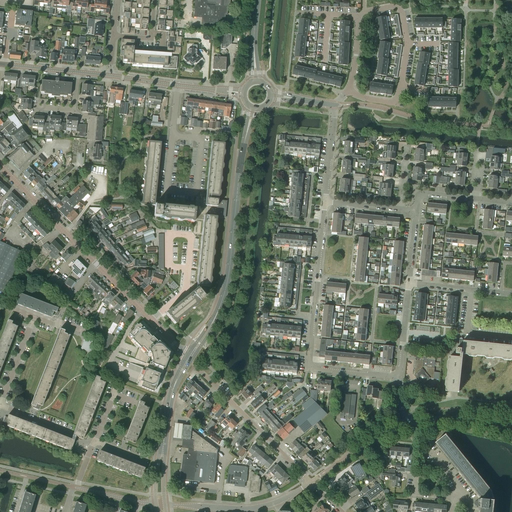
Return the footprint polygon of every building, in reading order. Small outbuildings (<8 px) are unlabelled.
[(52,8),(51,15),(55,15),(56,8),(62,9),(62,0),(56,0),(56,2),(53,2),(52,8)] [(62,0),(62,9),(71,10),(72,4),(69,3),(68,0),(62,0)] [(80,10),(81,8),(81,0),(75,0),(75,4),(72,4),(71,10),(71,12),(76,13),(77,10),(80,10)] [(81,0),(81,8),(84,8),(84,12),(90,12),(90,6),(87,6),(87,0),(81,0)] [(94,0),(94,6),(90,6),(90,12),(95,13),(96,9),(99,10),(100,0),(98,0),(97,1),(95,0),(94,0)] [(106,2),(104,1),(103,0),(100,0),(99,10),(103,10),(103,14),(108,14),(109,8),(106,8),(107,1),(106,1),(106,2)] [(136,9),(149,9),(149,0),(136,0),(137,3),(136,9)] [(161,0),(158,0),(158,10),(166,11),(167,6),(173,7),(173,0),(167,0),(161,0)] [(194,0),(194,8),(194,17),(202,18),(202,24),(202,23),(225,24),(225,25),(225,15),(227,15),(227,7),(230,7),(230,0),(194,0)] [(136,14),(136,9),(137,3),(124,2),(123,8),(123,13),(136,14)] [(136,19),(148,20),(149,9),(136,9),(136,14),(136,19)] [(17,10),(15,25),(25,26),(30,27),(32,11),(17,10)] [(158,10),(157,20),(166,21),(166,17),(172,17),(173,11),(166,11),(158,10)] [(123,18),(122,23),(130,23),(131,19),(135,19),(135,24),(136,19),(136,14),(123,13),(123,18)] [(87,19),(86,26),(90,27),(90,25),(91,26),(91,29),(93,29),(93,35),(101,36),(102,32),(103,32),(103,30),(102,30),(103,26),(100,25),(101,21),(98,20),(87,19)] [(135,24),(139,25),(139,29),(139,30),(147,30),(148,20),(136,19),(135,24)] [(157,20),(157,31),(165,31),(165,27),(172,27),(172,21),(166,21),(157,20)] [(122,23),(122,33),(134,34),(135,29),(130,28),(130,23),(122,23)] [(168,31),(167,42),(175,42),(175,43),(181,43),(181,37),(176,37),(176,32),(171,32),(169,31),(168,31)] [(222,34),(221,40),(220,49),(225,49),(231,44),(232,35),(222,34)] [(122,63),(126,63),(132,64),(132,66),(176,70),(177,57),(133,54),(134,40),(121,40),(120,56),(123,57),(122,63)] [(45,58),(47,45),(38,44),(38,42),(31,41),(29,52),(35,53),(35,55),(36,57),(45,58)] [(167,42),(167,52),(179,53),(180,53),(181,47),(175,47),(175,43),(175,42),(167,42)] [(196,54),(197,46),(196,45),(192,45),(192,48),(188,48),(188,54),(184,58),(188,62),(189,62),(191,64),(192,64),(195,62),(196,63),(199,59),(199,58),(196,54)] [(89,64),(93,64),(94,50),(92,50),(92,54),(90,54),(90,57),(86,56),(85,64),(86,64),(89,65),(89,64)] [(94,50),(93,64),(99,65),(100,61),(102,61),(102,58),(100,58),(100,56),(99,54),(96,54),(97,50),(94,50)] [(217,57),(216,60),(225,71),(226,67),(227,66),(225,64),(226,58),(222,57),(218,53),(216,55),(216,57),(217,57)] [(219,70),(220,72),(222,71),(225,71),(216,60),(217,57),(216,57),(213,57),(212,70),(219,70)] [(40,92),(44,93),(44,91),(48,92),(48,94),(51,95),(51,94),(55,94),(55,97),(56,97),(56,96),(57,97),(57,94),(59,94),(59,96),(63,96),(63,93),(67,94),(67,95),(70,95),(72,83),(64,82),(64,84),(59,83),(61,80),(58,79),(55,78),(55,83),(49,82),(49,81),(41,80),(40,92)] [(123,89),(115,88),(114,93),(113,96),(115,96),(115,97),(122,98),(123,89)] [(91,96),(90,99),(97,100),(97,97),(95,96),(95,91),(92,91),(82,90),(81,95),(91,96)] [(139,92),(136,91),(134,106),(136,106),(137,102),(138,102),(138,98),(142,99),(143,92),(142,92),(139,91),(139,92)] [(161,95),(155,94),(153,108),(156,109),(156,105),(160,105),(161,102),(160,102),(161,95)] [(21,99),(20,104),(31,105),(31,100),(24,99),(24,96),(20,95),(18,95),(18,98),(21,99)] [(97,103),(97,100),(90,99),(90,102),(83,101),(82,107),(93,108),(95,108),(96,103),(97,103)] [(200,101),(198,115),(199,115),(199,113),(200,113),(200,110),(204,111),(205,108),(205,107),(206,101),(200,101)] [(93,108),(82,107),(82,112),(89,113),(89,116),(95,117),(95,113),(92,113),(93,108)] [(16,115),(21,121),(26,117),(22,111),(16,115)] [(17,129),(22,126),(17,121),(18,120),(13,114),(8,118),(12,123),(17,129)] [(44,117),(38,116),(37,127),(43,128),(42,131),(46,131),(46,124),(43,124),(44,117)] [(50,116),(49,121),(49,125),(46,124),(46,131),(49,131),(50,130),(54,131),(54,127),(55,116),(50,116)] [(61,117),(55,116),(54,127),(59,127),(59,130),(62,131),(63,124),(60,124),(61,117)] [(151,122),(151,123),(151,125),(162,127),(162,123),(157,122),(158,117),(153,116),(152,122),(151,122)] [(66,128),(71,128),(72,118),(66,117),(66,124),(63,124),(62,131),(66,131),(66,128)] [(78,118),(72,118),(71,128),(76,129),(76,132),(79,132),(79,130),(79,127),(80,126),(77,125),(78,118)] [(10,135),(17,129),(12,123),(9,124),(6,127),(4,129),(2,131),(5,134),(7,132),(10,135)] [(222,126),(221,131),(232,132),(233,124),(229,123),(228,123),(228,127),(222,126)] [(0,132),(0,150),(1,152),(4,155),(11,149),(7,146),(14,140),(18,145),(30,136),(22,126),(17,129),(10,135),(7,132),(5,134),(2,131),(1,131),(0,132)] [(345,141),(344,148),(353,149),(355,149),(356,149),(357,145),(357,143),(364,144),(365,138),(355,137),(355,142),(354,142),(352,142),(347,142),(345,141)] [(84,162),(85,140),(73,139),(72,162),(84,162)] [(153,206),(160,142),(149,141),(143,205),(153,206)] [(102,146),(108,147),(108,142),(101,142),(101,146),(98,146),(98,145),(94,145),(92,157),(94,157),(93,160),(100,160),(100,158),(101,158),(102,146)] [(219,203),(217,203),(223,143),(213,142),(207,199),(206,198),(204,196),(204,197),(206,199),(208,199),(208,201),(207,201),(206,205),(205,205),(205,206),(206,206),(206,207),(198,206),(198,209),(197,209),(195,209),(195,210),(194,210),(194,211),(192,210),(191,210),(188,210),(188,209),(188,210),(184,210),(185,209),(184,209),(184,210),(182,209),(162,206),(162,205),(164,204),(163,203),(161,205),(161,207),(159,207),(159,206),(158,206),(158,205),(155,204),(155,206),(154,206),(153,216),(194,220),(194,218),(198,218),(198,217),(199,217),(199,216),(200,217),(200,218),(202,219),(203,217),(205,217),(198,286),(193,289),(195,291),(195,292),(193,294),(193,293),(166,315),(173,323),(205,297),(204,296),(207,294),(208,287),(209,287),(216,217),(218,217),(224,218),(224,217),(225,217),(226,204),(226,201),(219,200),(219,203)] [(384,145),(383,152),(395,153),(396,147),(388,146),(389,143),(378,142),(378,145),(384,145)] [(36,158),(41,164),(45,161),(40,155),(36,158)] [(50,157),(45,162),(43,164),(45,166),(52,160),(50,157)] [(342,167),(351,168),(355,168),(355,160),(350,159),(350,161),(343,160),(342,167)] [(24,176),(27,178),(33,172),(29,167),(22,174),(24,176)] [(456,174),(455,178),(466,179),(466,177),(465,177),(465,173),(455,172),(455,169),(449,168),(440,167),(440,171),(452,172),(452,174),(456,174)] [(27,178),(31,182),(40,173),(38,171),(38,172),(36,170),(33,172),(27,178)] [(291,178),(303,179),(304,174),(303,174),(303,171),(292,170),(291,178)] [(40,173),(31,182),(35,186),(44,177),(40,173)] [(47,180),(38,189),(41,193),(56,177),(54,175),(51,177),(47,180)] [(38,189),(47,180),(46,178),(47,177),(46,176),(44,177),(35,186),(38,189)] [(44,197),(50,191),(49,190),(55,184),(53,182),(47,188),(41,194),(44,197)] [(75,194),(83,186),(84,184),(82,182),(77,186),(78,186),(73,191),(75,194)] [(58,210),(64,217),(72,210),(77,205),(76,205),(81,201),(89,192),(83,186),(75,194),(69,200),(61,207),(58,210)] [(0,196),(1,195),(3,197),(9,190),(4,187),(0,191),(0,196)] [(47,200),(57,190),(59,189),(57,187),(51,192),(50,191),(44,197),(47,200)] [(50,204),(56,198),(55,196),(59,192),(57,190),(47,200),(50,204)] [(3,212),(5,208),(6,204),(15,196),(11,193),(4,200),(6,202),(2,206),(4,207),(3,209),(2,212),(3,212)] [(18,199),(15,196),(6,204),(5,208),(6,209),(9,206),(11,207),(13,205),(13,204),(18,199)] [(59,196),(56,198),(50,204),(54,208),(55,207),(62,199),(59,196)] [(62,199),(55,207),(58,210),(61,207),(69,200),(66,196),(62,199)] [(21,202),(18,199),(13,204),(13,205),(11,207),(13,209),(11,212),(7,217),(10,219),(10,218),(10,219),(10,218),(12,215),(14,212),(15,211),(17,207),(20,204),(21,202)] [(76,205),(77,205),(82,209),(86,204),(81,201),(76,205)] [(14,212),(16,215),(19,210),(20,212),(25,206),(21,202),(20,204),(17,207),(15,211),(14,212)] [(72,210),(64,217),(71,223),(78,216),(80,213),(82,210),(80,208),(75,213),(72,210)] [(29,211),(23,217),(28,221),(33,216),(29,211)] [(300,213),(288,212),(287,216),(293,217),(293,220),(299,221),(299,218),(300,213)] [(37,220),(33,216),(28,221),(31,225),(37,220)] [(77,224),(75,226),(80,229),(81,227),(85,228),(86,223),(83,222),(82,222),(83,217),(81,216),(76,224),(77,224)] [(88,222),(87,223),(88,224),(89,225),(88,226),(91,230),(98,224),(100,223),(98,221),(94,216),(88,222)] [(98,224),(91,230),(95,234),(102,228),(105,226),(111,222),(109,219),(103,223),(102,225),(101,227),(98,224)] [(31,225),(36,229),(41,224),(37,220),(31,225)] [(36,229),(40,234),(45,228),(41,224),(36,229)] [(102,228),(95,234),(98,238),(105,232),(104,230),(106,227),(105,226),(102,228)] [(342,227),(332,226),(331,232),(337,233),(337,235),(345,236),(346,232),(341,231),(342,227)] [(45,228),(40,234),(44,238),(49,233),(45,228)] [(144,237),(145,237),(154,233),(153,229),(142,233),(144,237)] [(105,232),(98,238),(102,242),(109,236),(111,234),(107,230),(105,232)] [(155,239),(153,234),(143,238),(145,243),(155,239)] [(276,246),(276,245),(280,246),(282,234),(277,234),(277,237),(274,237),(273,245),(276,246)] [(109,236),(102,242),(105,246),(112,240),(109,236)] [(112,240),(105,246),(109,250),(116,244),(117,243),(120,241),(118,239),(114,242),(112,240)] [(0,291),(4,294),(23,253),(0,241),(0,291)] [(52,252),(58,245),(54,241),(49,246),(46,243),(42,247),(45,250),(47,248),(52,252)] [(116,244),(109,250),(112,254),(119,248),(116,244)] [(53,259),(53,258),(55,261),(60,256),(58,254),(62,249),(58,245),(52,252),(49,255),(52,259),(53,259)] [(119,248),(112,254),(116,258),(123,252),(122,251),(119,248)] [(60,257),(59,259),(61,261),(63,260),(70,253),(67,250),(60,257)] [(123,252),(116,258),(119,263),(126,256),(124,254),(123,252)] [(63,260),(61,261),(63,262),(64,261),(65,262),(72,255),(70,253),(63,260)] [(126,256),(119,263),(123,267),(127,263),(128,265),(132,262),(127,256),(126,256)] [(86,269),(76,260),(70,266),(73,268),(64,284),(71,289),(72,289),(86,269)] [(279,268),(282,268),(294,269),(294,265),(301,266),(301,263),(284,261),(284,262),(280,262),(279,268)] [(136,271),(129,278),(133,281),(138,286),(139,287),(140,286),(143,289),(149,283),(149,280),(151,280),(154,274),(155,271),(155,269),(152,269),(152,271),(141,270),(140,273),(139,273),(138,274),(136,271)] [(53,273),(43,287),(55,296),(65,281),(53,273)] [(87,281),(84,284),(88,287),(90,285),(96,278),(92,274),(92,275),(88,280),(87,281)] [(154,274),(151,280),(161,284),(163,277),(154,274)] [(88,287),(87,287),(91,291),(92,290),(93,288),(99,281),(96,278),(90,285),(88,287)] [(93,288),(92,290),(95,293),(97,291),(102,284),(99,281),(93,288)] [(71,289),(64,284),(57,294),(56,296),(55,296),(61,300),(61,299),(64,293),(68,295),(71,289)] [(97,291),(95,293),(99,296),(100,294),(106,287),(102,284),(97,291)] [(143,291),(148,296),(151,294),(154,291),(154,290),(155,289),(153,287),(152,288),(149,285),(143,291)] [(100,294),(99,296),(102,299),(103,297),(109,290),(106,287),(100,294)] [(104,298),(103,300),(105,302),(104,304),(107,306),(109,303),(115,296),(113,294),(111,292),(110,292),(105,298),(104,298)] [(57,309),(19,295),(17,301),(16,301),(16,303),(16,304),(51,318),(52,315),(57,316),(58,312),(57,311),(58,308),(57,309)] [(116,309),(117,310),(123,303),(116,297),(110,304),(116,309)] [(125,313),(126,315),(121,321),(126,324),(133,313),(129,310),(127,312),(126,312),(125,313)] [(113,323),(117,325),(122,317),(117,314),(113,323)] [(0,371),(17,326),(11,324),(12,322),(8,320),(9,321),(0,343),(0,371)] [(95,320),(91,327),(96,330),(99,322),(95,320)] [(157,342),(139,323),(138,325),(137,324),(133,330),(129,334),(133,337),(131,339),(141,349),(142,347),(148,352),(150,353),(152,360),(151,363),(150,362),(146,371),(144,370),(140,381),(142,382),(140,387),(153,392),(156,386),(157,382),(156,382),(159,375),(160,375),(163,368),(164,368),(168,358),(167,357),(169,353),(166,350),(166,349),(158,341),(157,342)] [(271,324),(267,323),(267,325),(263,325),(262,333),(266,334),(265,335),(270,336),(271,324)] [(42,406),(69,335),(64,333),(65,331),(60,329),(61,330),(32,405),(31,404),(30,405),(34,406),(33,408),(38,409),(39,405),(42,406)] [(103,340),(97,351),(106,352),(114,336),(107,333),(103,340)] [(87,339),(84,339),(83,342),(81,349),(91,353),(94,345),(95,343),(87,339)] [(446,391),(458,392),(461,360),(463,360),(463,358),(464,358),(464,355),(463,354),(463,353),(489,356),(495,363),(498,361),(502,361),(503,358),(511,358),(511,347),(465,343),(458,345),(458,349),(457,349),(456,354),(458,354),(457,357),(450,357),(446,391)] [(439,373),(434,373),(435,366),(436,366),(436,365),(435,364),(436,357),(416,355),(414,370),(413,370),(413,374),(415,374),(414,375),(423,385),(430,378),(439,379),(439,373)] [(7,417),(5,416),(3,422),(8,424),(7,426),(70,451),(71,449),(72,448),(71,448),(73,444),(75,445),(75,444),(77,441),(74,440),(76,436),(83,439),(105,382),(99,380),(100,378),(96,376),(97,377),(74,435),(73,435),(71,439),(71,440),(11,417),(11,416),(8,414),(7,417)] [(192,380),(186,386),(186,387),(189,390),(190,389),(195,383),(192,380)] [(317,390),(317,391),(314,390),(313,400),(316,403),(316,400),(317,400),(318,393),(320,393),(320,390),(324,391),(325,381),(318,380),(317,390)] [(193,392),(199,386),(195,383),(190,389),(189,390),(187,393),(190,396),(193,392)] [(276,387),(273,384),(266,390),(269,393),(272,391),(272,392),(275,390),(274,389),(276,387)] [(199,386),(193,392),(195,394),(194,396),(195,397),(197,395),(202,389),(199,386)] [(263,388),(261,386),(253,392),(256,395),(260,391),(260,390),(263,388)] [(367,386),(367,389),(362,389),(361,401),(365,401),(365,396),(372,396),(372,398),(377,399),(376,408),(381,408),(383,391),(378,391),(378,389),(375,389),(375,386),(373,386),(367,386)] [(300,390),(292,396),(294,399),(304,391),(302,388),(300,390)] [(202,389),(197,395),(201,399),(207,393),(202,389)] [(247,399),(252,394),(253,393),(249,389),(248,389),(242,394),(247,399)] [(290,391),(286,394),(281,398),(283,401),(289,397),(292,394),(290,391)] [(304,391),(294,399),(297,402),(305,395),(306,394),(304,391)] [(262,394),(260,395),(251,404),(255,409),(267,399),(262,394)] [(353,418),(354,415),(356,395),(350,394),(350,395),(342,394),(340,418),(344,419),(344,420),(348,420),(348,418),(353,418)] [(203,404),(209,409),(216,401),(210,396),(203,404)] [(316,403),(313,400),(311,398),(305,403),(302,405),(306,410),(294,420),(305,433),(315,424),(319,421),(328,414),(316,403)] [(139,401),(141,402),(138,408),(128,435),(126,440),(132,442),(134,443),(135,443),(149,408),(146,407),(148,402),(143,400),(142,402),(139,401)] [(257,410),(260,414),(272,404),(274,402),(272,400),(266,406),(264,404),(257,410)] [(218,403),(212,411),(215,414),(216,411),(217,412),(215,415),(218,417),(224,410),(221,408),(222,406),(218,403)] [(259,415),(262,419),(269,412),(268,411),(270,410),(274,406),(272,404),(260,414),(259,415)] [(271,411),(269,412),(262,419),(265,422),(274,414),(271,411)] [(193,412),(192,412),(188,418),(192,421),(196,415),(193,412)] [(278,418),(274,414),(265,422),(269,425),(278,418)] [(290,414),(287,417),(283,420),(286,424),(290,420),(293,418),(290,414)] [(225,419),(222,423),(226,427),(228,425),(233,420),(229,416),(225,419)] [(281,421),(278,418),(269,425),(272,429),(281,421)] [(211,420),(204,429),(209,433),(216,424),(211,420)] [(226,427),(223,430),(225,431),(227,429),(228,429),(230,427),(232,430),(238,424),(237,424),(237,423),(236,421),(235,422),(233,420),(228,425),(226,427)] [(281,421),(272,429),(275,432),(284,424),(281,421)] [(288,422),(277,433),(283,440),(295,429),(292,426),(289,423),(288,422)] [(180,479),(194,481),(214,483),(215,475),(218,450),(196,434),(198,432),(194,429),(193,430),(192,429),(192,427),(192,426),(184,425),(185,425),(183,439),(185,439),(184,448),(188,448),(188,455),(183,454),(180,479)] [(245,431),(242,428),(237,434),(236,433),(233,436),(235,438),(229,445),(232,448),(236,442),(239,438),(241,436),(245,431)] [(237,454),(241,458),(246,450),(242,447),(246,443),(244,441),(250,435),(245,431),(241,436),(239,438),(236,442),(240,445),(238,447),(240,450),(237,454)] [(221,440),(213,434),(210,438),(218,444),(221,440)] [(458,471),(481,499),(481,500),(479,499),(479,501),(477,500),(476,501),(476,503),(477,504),(480,505),(479,511),(493,511),(495,501),(492,490),(469,462),(468,463),(445,436),(437,442),(459,470),(458,471)] [(301,441),(298,439),(296,441),(295,440),(289,447),(292,450),(299,444),(299,443),(301,441)] [(292,450),(296,453),(302,447),(302,446),(304,444),(302,443),(300,445),(299,443),(299,444),(292,450)] [(254,445),(248,452),(252,455),(258,448),(254,445)] [(296,453),(298,456),(307,447),(305,446),(303,448),(302,446),(302,447),(296,453)] [(298,456),(302,459),(308,452),(310,450),(307,447),(298,456)] [(390,456),(390,455),(396,456),(397,448),(391,447),(390,451),(387,450),(387,456),(390,456)] [(252,455),(256,458),(262,452),(258,448),(252,455)] [(308,465),(316,457),(316,456),(312,452),(316,449),(315,448),(311,451),(310,450),(308,452),(302,459),(304,461),(308,465)] [(96,461),(141,478),(145,468),(100,450),(96,460),(96,461)] [(266,455),(262,452),(256,458),(260,462),(260,461),(266,455)] [(262,463),(264,465),(270,458),(266,455),(260,461),(260,462),(258,464),(260,466),(262,463)] [(308,465),(311,468),(319,460),(316,457),(308,465)] [(264,465),(268,468),(274,462),(270,458),(264,465)] [(320,459),(319,460),(311,468),(315,471),(321,464),(323,462),(320,459)] [(367,477),(359,463),(351,468),(356,478),(361,476),(363,479),(367,477)] [(270,468),(265,473),(267,475),(270,472),(274,476),(281,469),(277,465),(276,466),(274,464),(270,468)] [(235,486),(244,487),(245,482),(246,482),(247,474),(248,468),(246,467),(232,465),(230,466),(229,466),(230,466),(229,472),(228,472),(227,480),(227,479),(226,484),(235,485),(235,486)] [(281,469),(274,476),(278,480),(285,473),(281,469)] [(252,471),(251,471),(249,481),(251,481),(250,491),(259,492),(261,479),(259,479),(260,477),(252,471)] [(390,476),(391,473),(387,473),(381,472),(381,480),(383,480),(384,476),(389,476),(390,476)] [(285,473),(278,480),(283,484),(285,481),(286,482),(288,480),(287,479),(289,477),(285,473)] [(343,476),(338,481),(341,484),(340,484),(343,487),(344,486),(346,484),(348,486),(351,483),(350,482),(353,480),(349,476),(346,473),(343,476)] [(396,473),(394,473),(391,473),(390,476),(389,476),(389,480),(392,480),(391,486),(399,487),(401,475),(395,475),(396,473)] [(367,492),(365,493),(370,500),(379,493),(378,492),(377,490),(381,487),(379,485),(381,484),(380,482),(376,485),(375,486),(374,487),(372,488),(369,490),(367,492)] [(360,492),(356,486),(347,492),(351,498),(360,492)] [(19,511),(29,511),(35,495),(25,492),(19,511)] [(364,502),(362,498),(355,504),(360,511),(367,507),(370,505),(366,501),(364,502)] [(393,509),(407,510),(408,502),(394,501),(393,509)] [(76,502),(73,510),(72,511),(83,511),(85,505),(76,502)] [(414,511),(415,511),(421,511),(422,503),(416,503),(415,507),(412,507),(411,511),(414,511)]
